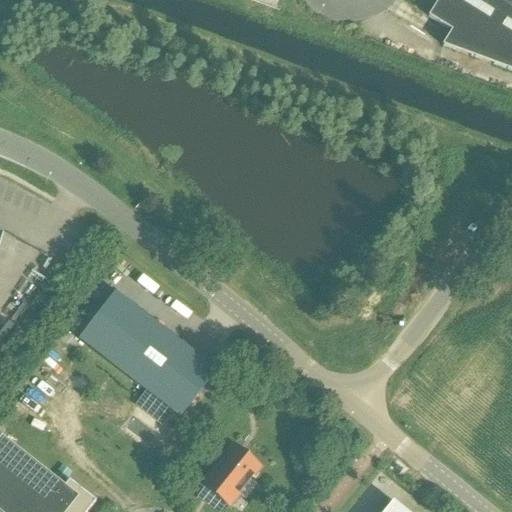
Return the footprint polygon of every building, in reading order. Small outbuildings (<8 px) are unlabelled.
[(511,0),(438,0),(427,19),(451,33),(442,48),(511,72),(511,0)] [(180,419),(214,375),(113,296),(79,340),(180,419)] [(174,437),(167,447),(177,454),(184,445),(174,437)] [(0,441),(0,511),(89,511),(97,504),(70,482),(65,488),(2,438),(0,441)] [(234,448),(204,486),(198,494),(220,511),(226,505),(227,506),(237,494),(245,500),(256,486),(248,480),(258,468),(234,448)] [(71,474),(62,467),(54,477),(63,484),(71,474)] [(403,511),(392,503),(384,511),(403,511)]
